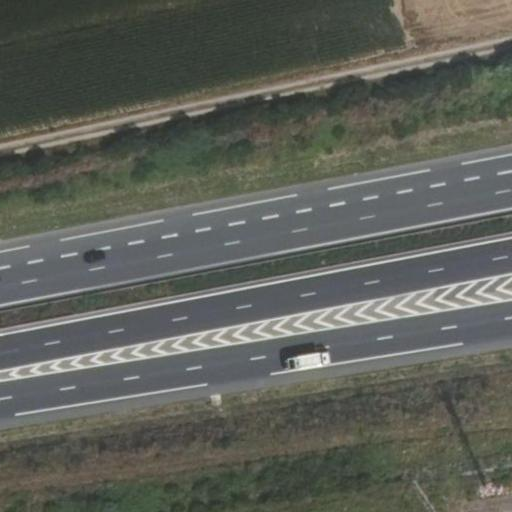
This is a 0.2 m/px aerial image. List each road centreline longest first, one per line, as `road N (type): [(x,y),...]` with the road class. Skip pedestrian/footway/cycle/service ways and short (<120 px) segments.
road 1 (track): [(511,50),(0,157)]
road 2 (trunk): [(511,181),(0,284)]
road 3 (trunk): [(0,356),(511,258)]
road 4 (trunk): [(0,399),(511,316)]
